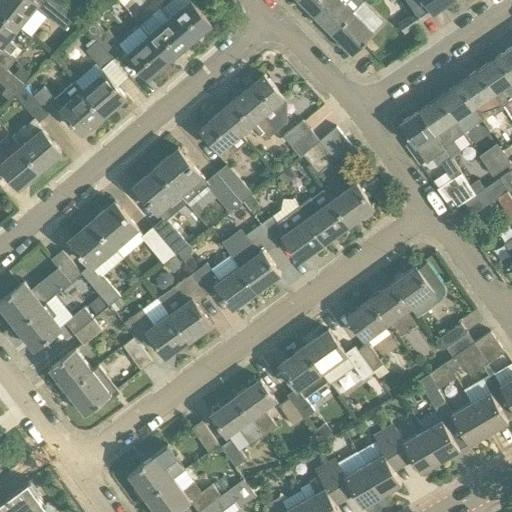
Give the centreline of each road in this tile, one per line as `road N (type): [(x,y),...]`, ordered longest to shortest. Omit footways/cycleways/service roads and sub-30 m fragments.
road 1 (residential): [(77,462),(430,211)]
road 2 (residential): [(0,252),(268,25)]
road 3 (residential): [(352,107),(511,5)]
road 4 (residential): [(511,324),(430,211)]
road 5 (residential): [(430,211),(352,107)]
road 6 (residential): [(77,462),(0,363)]
